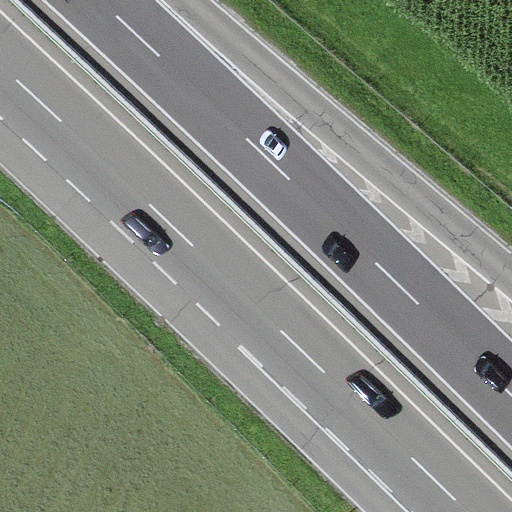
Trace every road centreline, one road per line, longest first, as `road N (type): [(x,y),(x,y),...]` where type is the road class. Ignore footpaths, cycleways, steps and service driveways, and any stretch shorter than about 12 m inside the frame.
road 1 (motorway): [(0,66),(463,511)]
road 2 (motorway): [(511,393),(102,0)]
road 3 (motorway): [(511,284),(144,0)]
